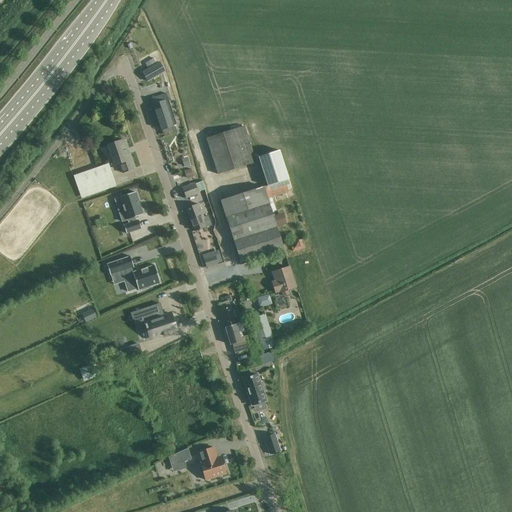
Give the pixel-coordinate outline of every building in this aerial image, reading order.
[(159,63),(142,72),(148,82),(165,72),(159,63)] [(161,130),(171,127),(176,125),(168,100),(165,101),(162,95),(151,98),(153,105),(161,130)] [(218,174),(256,162),(244,127),(207,139),(218,174)] [(120,167),(123,173),(133,169),(123,140),(107,145),(115,168),(120,167)] [(240,263),(250,260),(252,259),(254,264),(266,261),(264,256),(283,249),(271,212),(276,210),(272,198),(289,193),(286,185),(290,184),(288,179),(291,178),(281,150),(259,158),(269,186),(264,187),(221,201),(240,263)] [(79,191),(113,179),(108,164),(74,176),(79,191)] [(186,198),(195,194),(198,194),(198,192),(205,190),(202,181),(194,184),(182,188),(186,198)] [(135,217),(143,215),(135,192),(119,197),(123,209),(119,211),(122,221),(127,220),(128,224),(123,226),(126,233),(141,228),(139,221),(136,221),(135,217)] [(195,231),(205,227),(211,225),(208,217),(204,218),(199,205),(187,209),(195,231)] [(282,214),(275,216),(278,226),(285,224),(282,214)] [(292,259),(303,256),(300,247),(289,250),(292,259)] [(107,264),(106,264),(110,276),(111,275),(121,271),(128,292),(138,289),(138,291),(139,291),(139,290),(141,289),(142,291),(150,288),(150,286),(159,283),(160,284),(154,265),(153,265),(153,266),(133,273),(133,272),(132,272),(131,268),(133,267),(133,268),(134,268),(130,256),(129,256),(130,257),(107,264)] [(216,256),(204,259),(206,267),(218,264),(216,256)] [(276,293),(279,292),(281,292),(282,296),(289,294),(288,290),(295,287),(289,267),(273,273),(276,282),(272,283),(276,293)] [(110,292),(117,284),(113,280),(106,288),(110,292)] [(220,310),(226,329),(237,325),(236,322),(246,319),(245,313),(240,315),(240,316),(236,317),(234,310),(232,311),(229,301),(218,304),(220,310)] [(134,322),(144,319),(146,324),(144,325),(146,329),(147,328),(150,339),(176,331),(170,313),(163,316),(160,304),(131,313),(134,322)] [(94,311),(83,316),(86,323),(97,318),(94,311)] [(265,315),(255,318),(252,320),(262,351),(275,347),(265,315)] [(237,325),(226,329),(230,345),(232,345),(235,354),(250,350),(255,367),(261,365),(252,334),(240,338),(239,333),(244,332),(242,322),(247,321),(246,319),(236,322),(237,325)] [(139,344),(130,347),(133,357),(142,354),(139,344)] [(84,381),(97,377),(93,365),(80,369),(84,381)] [(260,383),(257,374),(244,379),(245,384),(247,389),(246,389),(248,395),(249,395),(252,405),(266,401),(262,392),(265,391),(262,382),(260,383)] [(275,434),(265,438),(270,454),(280,451),(275,434)] [(153,446),(158,457),(175,449),(170,438),(153,446)] [(201,463),(206,480),(226,474),(221,457),(217,458),(214,447),(198,453),(201,463)] [(188,449),(169,458),(171,466),(184,462),(191,460),(188,449)]
